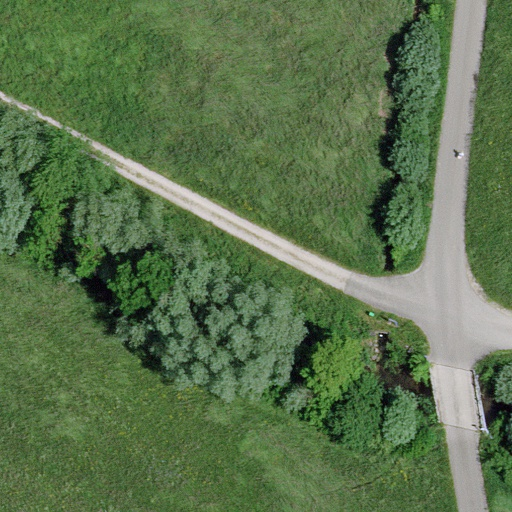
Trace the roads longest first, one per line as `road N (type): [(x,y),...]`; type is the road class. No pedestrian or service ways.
road 1 (track): [(0,104),(331,272),(444,314),(511,329)]
road 2 (track): [(472,511),(444,314),(444,235),(471,0)]
